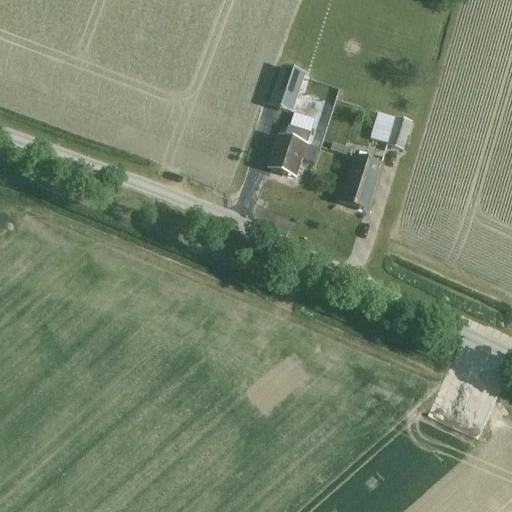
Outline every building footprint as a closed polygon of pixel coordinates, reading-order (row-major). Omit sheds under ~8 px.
[(282,67),(276,85),(300,93),(306,75),(282,67)] [(415,115),(398,110),(395,120),(378,115),(370,142),(404,152),(415,115)] [(311,135),(292,129),(288,141),(279,138),(275,149),(277,154),(271,172),(296,180),(311,135)] [(330,152),(350,158),(352,150),(333,144),(330,152)] [(384,168),(354,158),(344,188),(340,187),(335,201),(364,211),(366,204),(371,206),(384,168)]
